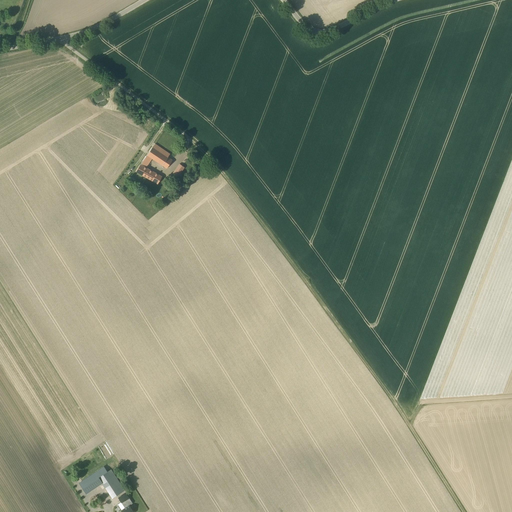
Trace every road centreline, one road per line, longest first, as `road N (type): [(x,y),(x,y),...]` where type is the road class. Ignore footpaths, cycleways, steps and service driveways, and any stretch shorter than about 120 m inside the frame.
road 1 (track): [(462,511),(298,268),(186,139)]
road 2 (unclassified): [(186,139),(60,40)]
road 3 (unclassified): [(395,0),(315,35),(283,0)]
